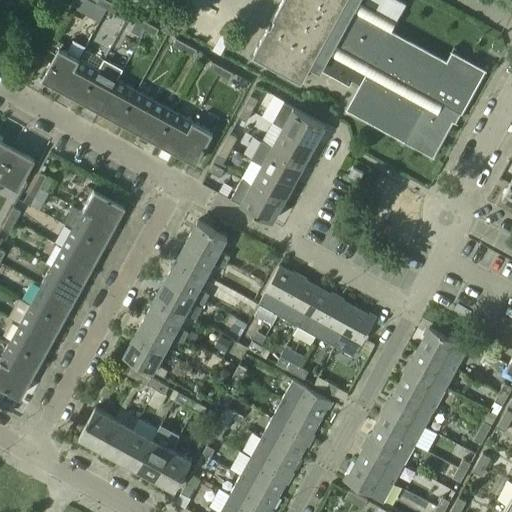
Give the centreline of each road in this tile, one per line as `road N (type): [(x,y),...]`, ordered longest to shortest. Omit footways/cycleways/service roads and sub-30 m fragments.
road 1 (residential): [(33,451),(168,181),(0,92)]
road 2 (residential): [(411,309),(286,242),(339,144)]
road 3 (residential): [(445,218),(511,100)]
road 4 (residential): [(139,511),(33,451)]
